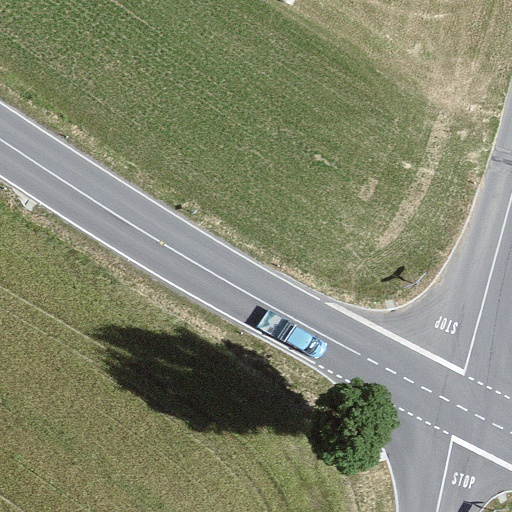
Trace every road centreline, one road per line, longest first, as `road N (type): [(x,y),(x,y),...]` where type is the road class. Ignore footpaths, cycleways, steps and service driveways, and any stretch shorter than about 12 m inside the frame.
road 1 (secondary): [(451,406),(0,133)]
road 2 (tertiary): [(451,406),(511,176)]
